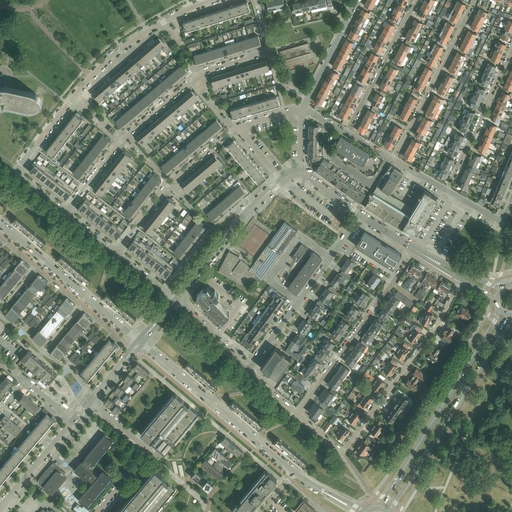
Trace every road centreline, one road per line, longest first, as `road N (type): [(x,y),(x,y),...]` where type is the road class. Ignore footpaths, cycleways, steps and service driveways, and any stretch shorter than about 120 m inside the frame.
road 1 (residential): [(64,211),(120,141),(198,74),(272,50)]
road 2 (residential): [(214,0),(118,50),(74,96),(19,176)]
road 3 (secondary): [(499,310),(381,508)]
road 4 (secondary): [(390,511),(508,315)]
road 5 (residential): [(342,451),(460,280)]
road 6 (residential): [(294,472),(140,342)]
road 7 (residential): [(297,414),(414,250)]
road 8 (residential): [(140,342),(0,223)]
road 9 (residential): [(473,0),(391,159)]
road 10 (residential): [(116,250),(167,185),(236,127)]
road 11 (residential): [(176,299),(244,214),(282,181)]
road 12 (residential): [(97,511),(148,452),(90,401)]
road 13 (residential): [(446,190),(511,51)]
road 14 (residential): [(345,132),(417,0)]
road 15 (residential): [(329,258),(299,237),(269,279),(298,302)]
